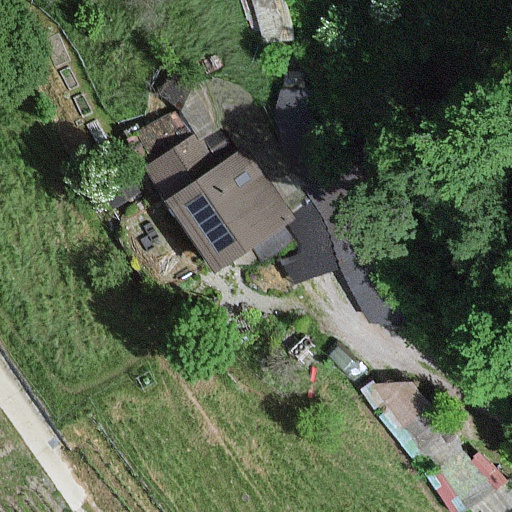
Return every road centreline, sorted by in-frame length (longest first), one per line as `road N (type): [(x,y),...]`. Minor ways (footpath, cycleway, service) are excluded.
road 1 (track): [(511,414),(352,323),(326,297)]
road 2 (track): [(0,384),(91,511)]
